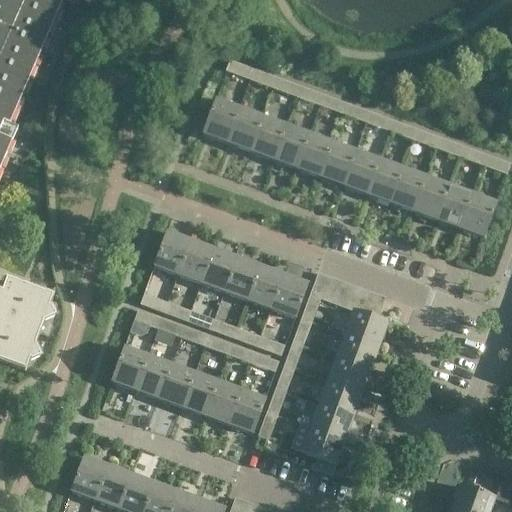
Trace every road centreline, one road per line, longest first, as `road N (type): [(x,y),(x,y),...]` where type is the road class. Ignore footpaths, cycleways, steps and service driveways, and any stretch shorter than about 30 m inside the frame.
road 1 (residential): [(448,308),(317,261)]
road 2 (residential): [(404,434),(448,308)]
road 3 (residential): [(457,453),(502,328)]
